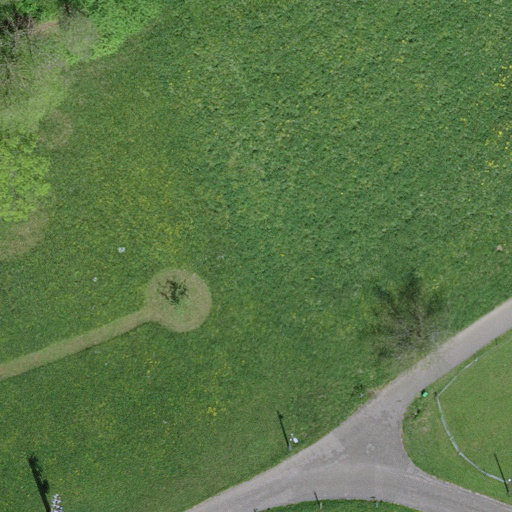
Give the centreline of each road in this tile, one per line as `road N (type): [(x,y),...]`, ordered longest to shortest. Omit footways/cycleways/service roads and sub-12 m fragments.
road 1 (residential): [(511,314),(389,410),(335,465)]
road 2 (residential): [(335,465),(485,511)]
